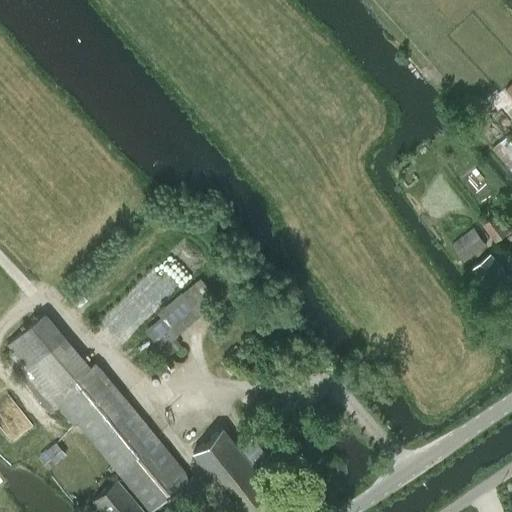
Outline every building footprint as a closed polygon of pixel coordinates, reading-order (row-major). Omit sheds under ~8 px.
[(511,149),(502,159),(511,170),(511,149)] [(482,221),(495,239),(509,229),(496,211),(482,221)] [(451,244),(463,260),(486,243),(473,227),(451,244)] [(511,279),(493,253),(475,265),(499,300),(511,290),(511,279)] [(194,281),(180,293),(198,314),(212,301),(217,298),(199,277),(194,281)] [(252,289),(239,304),(255,317),(267,303),(252,289)] [(178,295),(162,308),(180,329),(198,314),(180,293),(178,295)] [(14,349),(4,358),(48,413),(58,404),(59,405),(59,406),(72,423),(76,419),(150,509),(188,479),(94,364),(89,368),(53,397),(14,349)] [(169,403),(172,428),(194,438),(215,424),(212,400),(190,390),(169,403)] [(221,428),(218,431),(214,426),(191,444),(195,449),(191,452),(239,511),(276,511),(283,506),(221,428)] [(251,436),(237,447),(251,463),(264,452),(251,436)] [(48,468),(65,453),(55,441),(37,456),(48,468)] [(141,511),(115,479),(91,499),(101,511),(141,511)]
